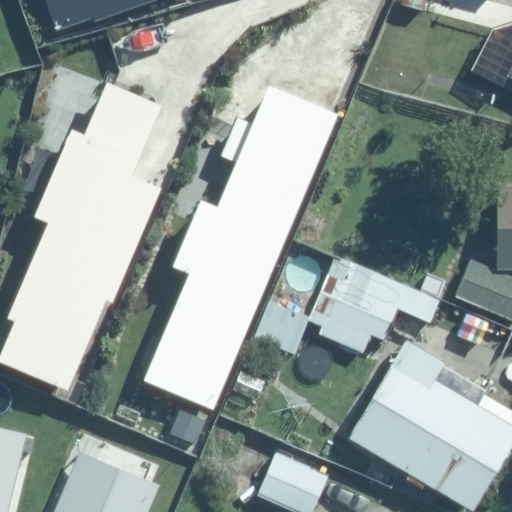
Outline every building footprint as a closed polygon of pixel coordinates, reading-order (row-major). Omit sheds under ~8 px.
[(214,412),(338,117),(268,88),(252,127),(237,121),(220,161),(235,167),(218,208),(193,197),(163,269),(178,276),(135,378),(214,412)] [(133,176),(159,116),(100,91),(44,220),(60,227),(1,362),(70,392),(158,187),(133,176)] [(511,190),(500,190),(496,271),(511,271),(511,190)] [(287,258),(252,339),(292,356),(307,323),(319,328),(315,338),(359,357),(368,335),(383,341),(395,314),(429,329),(448,285),(421,273),(413,291),(335,258),(328,276),(287,258)] [(511,283),(468,265),(455,298),(511,321),(511,283)] [(443,365),(409,345),(351,443),(467,511),(475,511),(511,450),(511,411),(486,396),(479,408),(433,381),(443,365)] [(312,511),(325,478),(272,457),(255,499),(285,511),(312,511)]
